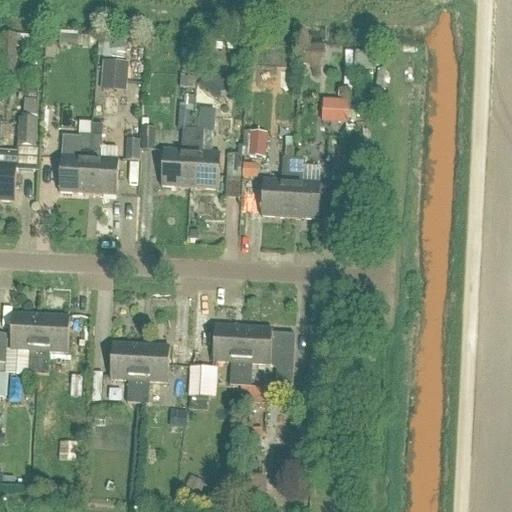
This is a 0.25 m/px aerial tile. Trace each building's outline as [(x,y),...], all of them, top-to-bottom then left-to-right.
[(18,38),(2,37),(1,59),(17,60),(18,38)] [(60,50),(64,50),(67,51),(67,47),(68,39),(60,38),(60,50)] [(100,58),(124,60),(125,45),(101,43),(100,58)] [(345,53),(345,71),(376,71),(376,53),(345,53)] [(104,64),(102,85),(126,87),(128,66),(104,64)] [(181,79),(180,90),(195,91),(196,79),(181,79)] [(187,99),(186,108),(181,108),(180,134),(185,134),(188,134),(193,135),(195,100),(187,99)] [(36,123),(37,104),(24,103),(23,123),(19,123),(18,149),(36,150),(37,123),(36,123)] [(324,106),(323,126),(347,127),(347,107),(324,106)] [(0,127),(0,206),(17,207),(19,171),(1,170),(3,127),(0,127)] [(94,141),(90,199),(119,201),(121,165),(103,164),(105,130),(94,130),(94,141)] [(155,154),(155,132),(141,131),(140,154),(155,154)] [(192,193),(196,135),(188,134),(185,134),(184,157),(165,156),(163,192),(192,193)] [(196,135),(192,193),(221,195),(223,159),(205,158),(206,135),(196,135)] [(249,160),(266,161),(268,136),(250,135),(249,160)] [(90,199),(94,141),(83,140),(82,163),(64,162),(62,198),(90,199)] [(138,164),(140,144),(126,143),(125,163),(138,164)] [(241,182),(243,159),(230,159),(228,181),(241,182)] [(292,223),(296,165),(285,164),(284,187),(265,186),(263,222),(292,223)] [(296,165),(292,223),(321,225),(323,189),(305,188),(306,165),(296,165)] [(243,179),(254,179),(254,167),(244,166),(243,179)] [(40,380),(43,321),(15,319),(13,355),(31,356),(29,379),(40,380)] [(43,321),(40,380),(51,380),(52,358),(70,359),(72,323),(43,321)] [(243,392),(246,333),(217,331),(215,367),(233,368),(232,391),(243,392)] [(246,333),(243,392),(253,392),(253,391),(254,370),(273,371),(279,375),(278,394),(294,395),(297,340),(274,339),(275,335),(246,333)] [(0,337),(0,366),(6,367),(8,339),(0,337)] [(140,409),(143,351),(115,349),(113,385),(131,386),(129,409),(140,409)] [(143,351),(140,409),(151,410),(152,387),(170,388),(172,352),(143,351)] [(215,401),(217,371),(193,370),(191,399),(215,401)] [(91,403),(100,404),(102,375),(93,375),(91,403)] [(253,391),(253,392),(243,392),(242,406),(267,408),(267,392),(253,391)]
